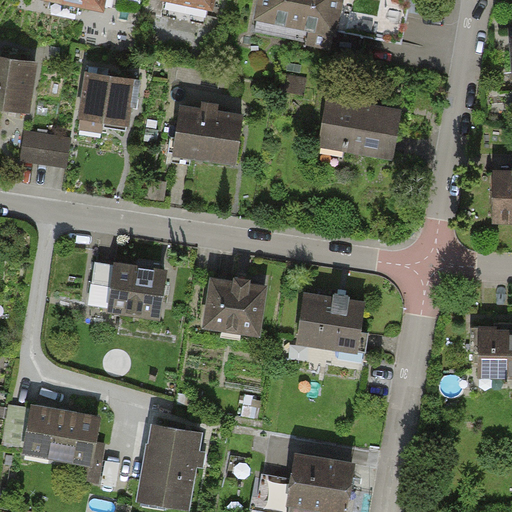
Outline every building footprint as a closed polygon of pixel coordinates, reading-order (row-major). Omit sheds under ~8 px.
[(100,13),(102,0),(42,0),(42,1),(100,13)] [(209,16),(212,0),(161,0),(160,6),(209,16)] [(343,0),(257,0),(253,23),(335,40),(343,0)] [(413,3),(398,0),(343,0),(335,40),(402,53),(413,3)] [(37,68),(0,62),(0,112),(29,117),(37,68)] [(133,84),(84,76),(76,125),(126,133),(133,84)] [(325,105),(319,147),(395,159),(401,117),(325,105)] [(170,156),(233,166),(240,116),(178,107),(170,156)] [(65,169),(69,141),(25,134),(21,162),(65,169)] [(511,172),(495,172),(494,220),(511,219),(511,172)] [(165,272),(90,260),(83,307),(157,319),(165,272)] [(267,286),(212,278),(204,328),(259,337),(267,286)] [(363,303),(302,293),(294,344),(355,354),(363,303)] [(511,325),(476,325),(475,382),(511,382),(511,325)] [(100,415),(30,405),(23,457),(93,466),(100,415)] [(200,432),(148,425),(137,503),(190,510),(200,432)] [(346,511),(355,464),(295,454),(284,511),(346,511)]
